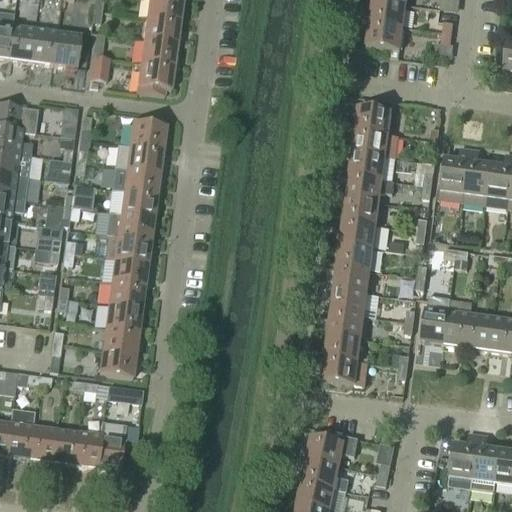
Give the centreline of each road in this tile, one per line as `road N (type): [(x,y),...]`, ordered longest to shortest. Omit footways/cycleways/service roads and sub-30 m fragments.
road 1 (residential): [(144,511),(171,384),(162,354),(193,115)]
road 2 (residential): [(193,115),(0,91)]
